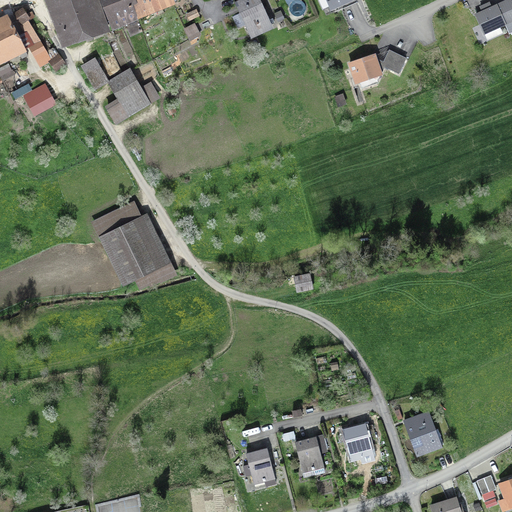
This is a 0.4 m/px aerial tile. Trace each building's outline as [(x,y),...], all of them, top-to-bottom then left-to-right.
[(48,0),(58,28),(56,30),(56,33),(58,34),(61,35),(65,45),(84,38),(85,39),(100,34),(108,31),(97,0),(48,0)] [(137,3),(135,0),(100,0),(112,30),(115,29),(114,28),(137,18),(132,5),(137,3)] [(155,11),(173,2),(172,0),(135,0),(137,3),(132,5),(137,18),(155,11)] [(238,0),(235,2),(237,7),(238,6),(241,13),(232,17),(237,28),(246,24),(247,26),(245,27),(251,38),(273,28),(268,16),(266,17),(260,4),(262,3),(260,0),(238,0)] [(340,2),(343,9),(357,3),(355,0),(327,0),(330,6),(340,2)] [(511,31),(511,6),(509,0),(508,0),(491,8),(489,3),(481,7),(483,12),(476,15),(484,33),(505,24),(509,33),(511,31)] [(23,10),(14,15),(20,24),(27,20),(29,19),(23,10)] [(28,56),(8,17),(0,20),(0,62),(19,53),(22,59),(28,56)] [(27,20),(20,24),(32,44),(31,45),(37,55),(35,56),(41,67),(51,61),(27,20)] [(384,66),(376,62),(374,55),(350,64),(356,82),(371,77),(378,80),(385,66),(398,73),(406,58),(391,51),(384,66)] [(57,57),(49,63),(55,70),(63,64),(57,57)] [(95,88),(108,81),(96,60),(83,68),(95,88)] [(108,81),(120,102),(108,109),(117,122),(157,99),(149,84),(141,89),(129,69),(122,73),(122,72),(108,81)] [(53,103),(43,85),(25,95),(35,113),(53,103)] [(95,222),(103,237),(139,220),(131,205),(95,222)] [(146,216),(139,220),(103,237),(125,282),(134,278),(168,261),(146,216)] [(173,272),(168,261),(134,278),(139,288),(173,272)] [(312,289),(309,274),(295,277),(297,292),(312,289)] [(429,411),(421,414),(422,416),(404,423),(416,456),(442,447),(429,411)] [(365,426),(365,424),(344,430),(352,460),(363,457),(364,462),(374,459),(369,441),(365,426)] [(376,439),(372,424),(365,426),(369,441),(376,439)] [(326,450),(322,436),(316,438),(316,436),(295,442),(302,471),(314,468),(315,473),(325,471),(319,451),(326,450)] [(274,475),(267,447),(246,453),(254,483),(265,480),(265,477),(274,475)] [(482,494),(496,489),(491,475),(477,480),(482,494)] [(511,478),(499,484),(509,508),(511,506),(511,478)] [(431,506),(432,511),(463,511),(462,509),(460,509),(456,498),(431,506)]
